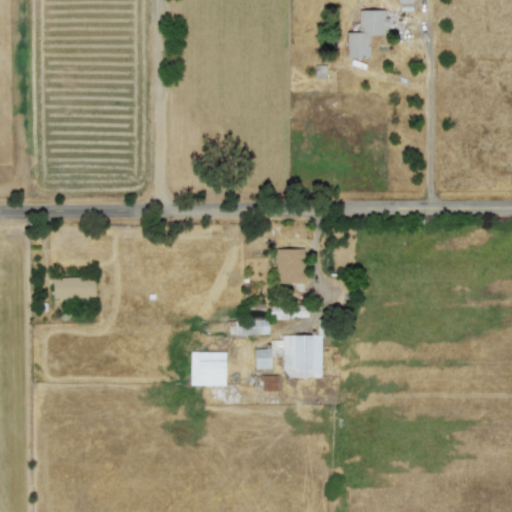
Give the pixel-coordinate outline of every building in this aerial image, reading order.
[(411,0),(398,0),(398,9),(411,9),(411,0)] [(358,9),(358,31),(345,31),(346,57),(369,57),(368,34),(385,34),(384,9),(358,9)] [(302,247),(275,248),(275,282),(303,282),(302,247)] [(52,297),(93,296),(93,275),(51,277),(52,297)] [(306,316),(306,303),(269,304),(270,317),(306,316)] [(236,333),(267,332),(266,320),(236,321),(236,333)] [(319,334),(280,334),(280,339),(270,339),(270,354),(282,355),(282,375),(319,376),(319,334)] [(269,347),(253,348),(254,368),(270,367),(269,347)] [(224,384),(224,351),(189,350),(189,384),(224,384)] [(276,390),(276,375),(261,374),(261,389),(276,390)]
